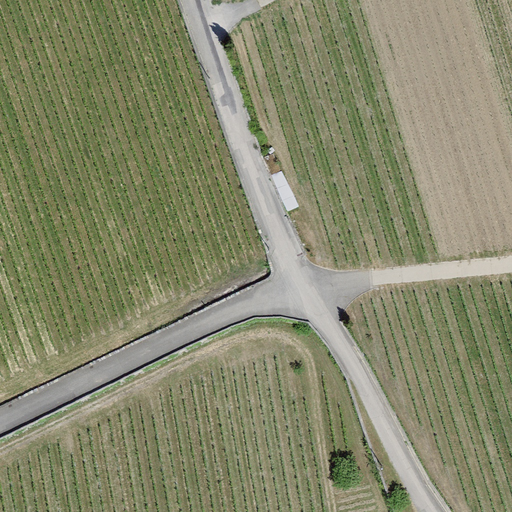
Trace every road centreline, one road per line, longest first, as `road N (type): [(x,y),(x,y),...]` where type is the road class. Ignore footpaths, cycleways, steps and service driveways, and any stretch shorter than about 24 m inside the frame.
road 1 (unclassified): [(194,0),(302,284),(434,511)]
road 2 (track): [(511,265),(302,284),(0,423)]
